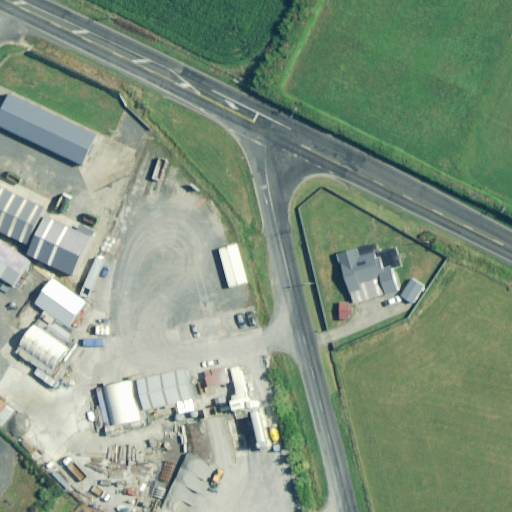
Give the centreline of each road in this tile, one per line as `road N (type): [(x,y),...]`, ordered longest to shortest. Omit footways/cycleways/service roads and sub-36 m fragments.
road 1 (unclassified): [(272,132),(267,181),(347,511)]
road 2 (secondary): [(3,0),(272,132)]
road 3 (secondary): [(272,132),(511,250)]
